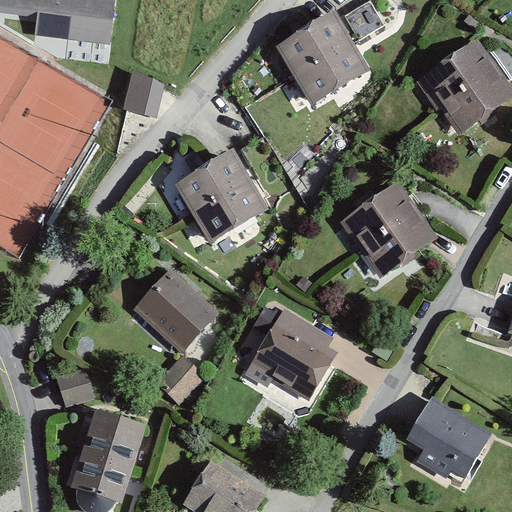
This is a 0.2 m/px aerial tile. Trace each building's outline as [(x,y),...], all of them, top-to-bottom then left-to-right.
[(113,0),(0,0),(0,15),(57,23),(55,42),(108,49),(113,0)] [(338,23),(278,58),(314,119),(374,83),(338,23)] [(511,95),(482,49),(420,89),(457,146),(511,111),(511,95)] [(158,118),(170,81),(138,71),(126,107),(158,118)] [(312,142),(295,159),(308,171),(326,154),(312,142)] [(235,150),(176,187),(214,247),(273,210),(235,150)] [(400,184),(342,225),(382,281),(440,240),(400,184)] [(173,271),(136,310),(184,355),(221,316),(173,271)] [(252,369),(311,404),(345,347),(286,312),(252,369)] [(185,358),(159,386),(182,408),(208,379),(185,358)] [(88,372),(59,380),(68,412),(97,403),(88,372)] [(408,443),(425,453),(419,464),(448,482),(455,471),(468,479),(495,436),(435,399),(408,443)] [(97,412),(71,489),(78,491),(78,495),(79,505),(83,511),(111,511),(112,511),(115,508),(116,504),(123,506),(149,429),(97,412)] [(213,463),(185,506),(193,511),(260,511),(269,499),(213,463)]
